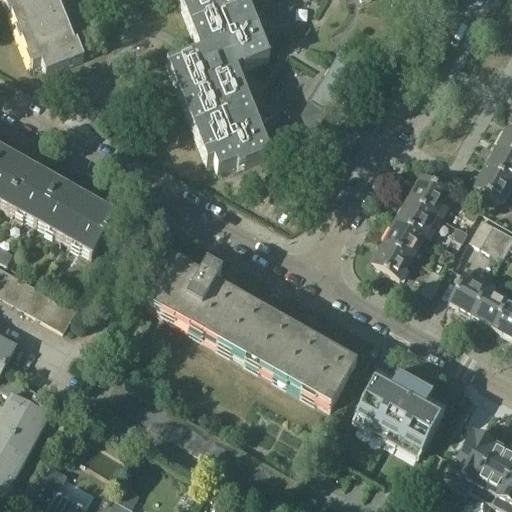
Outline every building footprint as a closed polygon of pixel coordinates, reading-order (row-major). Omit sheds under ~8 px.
[(3,0),(32,72),(41,69),(45,80),(83,64),(76,46),(74,47),(54,0),(3,0)] [(176,0),(199,57),(199,58),(192,61),(192,60),(166,70),(166,71),(167,71),(206,169),(205,169),(206,170),(213,168),(217,177),(216,177),(217,179),(236,171),(236,170),(243,167),(244,172),(270,161),(270,160),(269,160),(236,76),(236,75),(243,73),(243,74),(269,64),(268,62),(243,0),(176,0)] [(340,55),(310,104),(329,116),(359,66),(340,55)] [(101,113),(100,115),(120,126),(139,92),(134,89),(119,80),(101,113)] [(499,147),(498,148),(498,149),(511,157),(511,128),(510,128),(505,137),(506,138),(500,148),(499,147)] [(487,170),(486,170),(486,171),(511,186),(511,157),(498,149),(493,158),(494,159),(488,170),(487,170)] [(0,161),(0,211),(34,231),(58,189),(56,188),(55,189),(36,178),(36,177),(25,170),(24,171),(4,160),(4,159),(2,158),(0,161)] [(474,191),(473,193),(502,209),(511,191),(511,186),(486,171),(481,180),(482,181),(476,192),(474,191)] [(408,203),(407,205),(436,221),(449,198),(420,182),(414,192),(416,193),(410,204),(408,203)] [(92,208),(91,208),(80,201),(79,202),(59,191),(60,190),(58,189),(34,231),(91,263),(115,221),(112,220),(111,221),(91,209),(92,208)] [(395,227),(423,243),(436,221),(407,205),(402,214),(403,214),(397,225),(396,225),(395,227)] [(468,212),(462,222),(473,229),(479,218),(468,212)] [(500,267),(511,248),(511,246),(511,241),(481,224),(469,249),(500,267)] [(384,246),(383,248),(411,265),(423,243),(395,227),(390,235),(391,236),(385,247),(384,246)] [(467,239),(456,233),(450,244),(461,249),(467,239)] [(372,268),(371,269),(371,270),(399,286),(411,265),(383,248),(378,257),(379,258),(373,269),(372,268)] [(444,255),(438,265),(448,272),(455,261),(444,255)] [(222,301),(230,287),(205,272),(199,282),(171,266),(146,312),(330,416),(356,371),(354,369),(351,374),(222,301)] [(436,269),(432,275),(438,278),(441,272),(436,269)] [(0,272),(0,302),(12,302),(12,279),(0,272)] [(470,321),(472,322),(488,293),(473,285),(477,278),(469,273),(465,280),(449,309),(459,315),(459,313),(470,319),(470,321)] [(443,281),(438,278),(432,275),(420,297),(430,303),(443,281)] [(12,279),(12,302),(12,309),(24,309),(24,286),(12,279)] [(63,338),(75,316),(76,315),(24,286),(24,309),(25,308),(28,310),(24,316),(63,338)] [(510,305),(488,293),(472,322),(480,327),(481,326),(492,332),(491,333),(494,334),(510,305)] [(511,306),(510,305),(494,334),(502,338),(502,337),(511,342),(511,306)] [(0,396),(9,402),(17,387),(5,380),(6,378),(2,376),(15,352),(14,352),(0,344),(0,396)] [(443,420),(429,411),(427,411),(431,403),(397,384),(393,391),(377,383),(355,423),(421,460),(443,420)] [(117,413),(129,391),(118,385),(106,407),(117,413)] [(38,399),(17,387),(9,402),(0,419),(0,511),(0,510),(51,418),(38,410),(39,408),(34,405),(38,399)] [(127,419),(139,397),(129,391),(117,413),(127,419)] [(138,425),(150,403),(139,397),(127,419),(138,425)] [(148,431),(160,409),(150,403),(138,425),(148,431)] [(159,437),(171,415),(160,409),(148,431),(159,437)] [(169,443),(182,421),(171,415),(159,437),(169,443)] [(180,449),(192,427),(182,421),(169,443),(180,449)] [(190,455),(203,433),(192,427),(180,449),(190,455)] [(201,461),(213,439),(203,433),(190,455),(201,461)] [(473,437),(451,477),(473,489),(474,489),(495,449),(473,437)] [(212,467),(224,445),(213,439),(201,461),(212,467)] [(222,472),(234,451),(224,445),(212,467),(222,472)] [(473,489),(469,498),(491,510),(511,470),(511,458),(495,449),(474,489),(473,489)] [(233,478),(245,457),(234,451),(222,472),(233,478)] [(243,484),(256,463),(245,457),(233,478),(243,484)] [(254,490),(266,469),(256,463),(243,484),(254,490)] [(264,496),(277,475),(266,469),(254,490),(264,496)] [(511,511),(511,470),(491,510),(495,511),(511,511)] [(275,502),(287,480),(277,475),(264,496),(275,502)] [(81,511),(58,499),(64,488),(45,477),(24,511),(81,511)] [(287,480),(275,502),(286,508),(298,486),(287,480)] [(395,511),(406,492),(395,487),(381,511),(395,511)] [(110,511),(130,511),(138,500),(122,492),(114,506),(110,511)]
